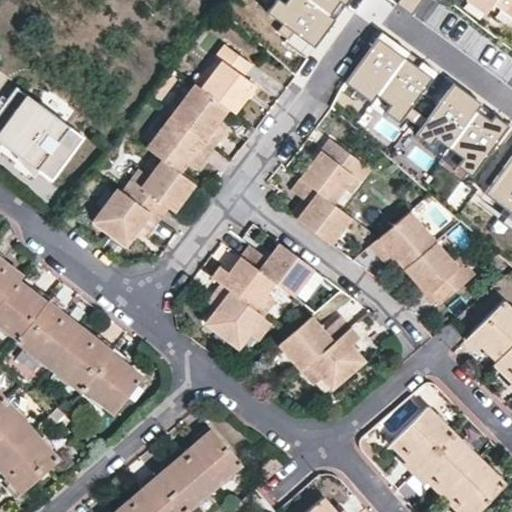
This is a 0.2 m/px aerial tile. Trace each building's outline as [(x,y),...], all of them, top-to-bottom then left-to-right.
[(332,17),(310,0),(282,0),(274,0),(266,10),(311,45),(332,17)] [(345,0),(310,0),(332,17),(345,0)] [(413,14),(422,0),(394,0),(394,1),(413,14)] [(511,0),(460,0),(476,12),(484,2),(495,9),(501,0),(508,0),(511,2),(511,0)] [(406,49),(380,31),(343,83),(368,101),(374,94),(402,55),(406,49)] [(199,86),(226,107),(230,110),(250,83),(240,74),(248,63),(225,44),(215,56),(219,60),(199,86)] [(415,64),(402,55),(374,94),(386,103),(385,108),(400,118),(434,71),(418,60),(415,64)] [(199,86),(193,82),(168,113),(210,145),(219,134),(210,127),(216,121),(226,107),(199,86)] [(476,101),(450,83),(414,136),(431,147),(437,138),(442,145),(472,105),(476,101)] [(14,86),(3,101),(14,109),(0,127),(0,140),(49,177),(80,135),(14,86)] [(0,105),(0,127),(14,109),(3,101),(0,105)] [(488,117),(472,105),(442,145),(459,158),(455,163),(469,174),(505,124),(491,114),(488,117)] [(210,145),(168,113),(144,144),(157,155),(178,170),(189,156),(193,150),(202,156),(210,145)] [(210,127),(219,134),(224,128),(216,121),(210,127)] [(327,138),(298,176),(330,200),(343,185),(349,175),(356,180),(365,167),(327,138)] [(193,150),(189,156),(197,162),(202,156),(193,150)] [(511,150),(482,190),(511,212),(511,150)] [(193,182),(178,170),(157,155),(144,172),(136,167),(119,189),(157,217),(165,207),(170,211),(193,182)] [(349,189),(356,180),(349,175),(343,185),(349,189)] [(298,176),(288,190),(298,197),(305,202),(293,216),(326,240),(347,213),(330,200),(298,176)] [(119,189),(115,186),(90,219),(121,242),(131,230),(136,223),(147,230),(157,217),(119,189)] [(298,197),(287,211),(293,216),(305,202),(298,197)] [(78,216),(67,208),(62,214),(72,222),(78,216)] [(384,265),(393,258),(401,268),(431,241),(405,211),(377,235),(366,245),(384,265)] [(136,223),(131,230),(141,237),(147,230),(136,223)] [(263,256),(246,242),(236,254),(271,279),(289,293),(310,266),(275,240),(263,256)] [(431,241),(401,268),(432,303),(468,273),(457,261),(453,264),(442,254),(431,241)] [(453,264),(457,261),(448,249),(442,254),(453,264)] [(217,282),(258,312),(271,296),(263,290),(271,279),(236,254),(222,271),(215,266),(207,275),(217,282)] [(0,258),(1,257),(0,256),(0,326),(17,340),(16,342),(82,391),(84,388),(116,413),(142,376),(122,361),(126,356),(102,338),(98,342),(58,311),(61,307),(37,289),(32,294),(16,281),(19,278),(0,261),(0,258)] [(254,337),(267,320),(258,312),(217,282),(208,293),(217,301),(212,306),(201,321),(233,346),(245,330),(254,337)] [(217,301),(208,293),(204,299),(212,306),(217,301)] [(511,309),(502,300),(465,337),(476,348),(481,344),(494,358),(492,359),(510,377),(506,381),(511,386),(511,309)] [(286,334),(276,342),(299,368),(347,326),(337,315),(319,329),(307,316),(286,334)] [(347,326),(299,368),(313,384),(319,380),(328,388),(362,361),(348,345),(357,337),(347,326)] [(401,424),(427,400),(416,388),(390,412),(401,424)] [(0,469),(11,481),(7,485),(18,496),(59,460),(0,394),(0,469)] [(472,511),(501,484),(423,406),(388,440),(403,455),(399,460),(422,481),(426,476),(455,507),(450,511),(472,511)] [(60,420),(51,412),(45,418),(54,429),(61,422),(60,420)] [(182,511),(240,463),(206,425),(194,435),(199,439),(168,466),(163,461),(140,483),(144,487),(114,511),(112,511),(109,508),(105,511),(182,511)] [(269,475),(284,462),(275,452),(261,465),(269,475)] [(335,511),(322,496),(303,511),(344,511),(341,507),(335,511)]
